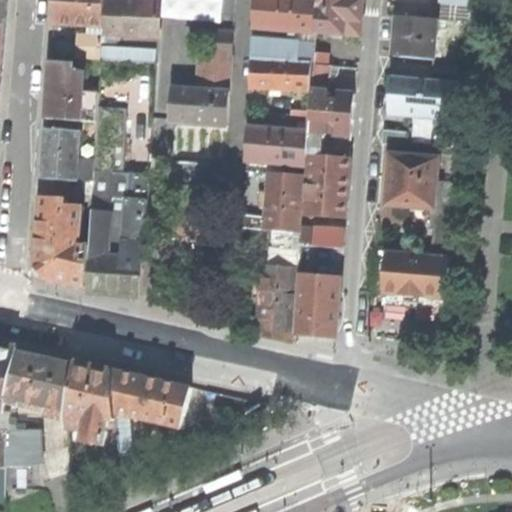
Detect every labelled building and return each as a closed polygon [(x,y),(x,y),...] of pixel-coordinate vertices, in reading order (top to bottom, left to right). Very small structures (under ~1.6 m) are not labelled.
[(75,23),(104,24),(105,0),(56,0),(55,22),(75,23)] [(107,0),(106,34),(158,36),(160,2),(131,0),(107,0)] [(290,33),(317,34),(317,32),(319,0),(255,0),(255,13),(254,30),(290,33)] [(319,0),(317,32),(361,35),(363,12),(363,0),(319,0)] [(469,22),(470,0),(440,0),(439,20),(469,22)] [(395,57),(435,60),(439,20),(399,17),(397,36),(395,57)] [(207,56),(233,57),(234,31),(208,30),(207,54),(207,56)] [(316,53),(317,34),(290,33),(289,42),(254,39),(253,59),(315,63),(316,53)] [(81,58),(102,59),(103,47),(103,35),(83,34),(81,58)] [(158,50),(103,47),(102,59),(157,62),(158,50)] [(315,63),(315,65),(326,66),(327,54),(316,53),(315,63)] [(198,90),(231,92),(233,57),(207,56),(207,54),(200,54),(198,90)] [(253,68),(252,88),(313,93),(315,65),(315,63),(253,59),(253,68)] [(73,75),(74,63),(51,61),(51,70),(48,120),(98,122),(98,109),(99,93),(86,92),(87,75),(73,75)] [(326,66),(315,65),(313,93),(324,93),(326,66)] [(393,110),(457,115),(460,81),(395,77),(394,94),(393,110)] [(205,125),(229,126),(231,92),(198,90),(176,89),(174,123),(205,125)] [(324,93),(313,93),(312,108),(311,122),(310,133),(318,133),(351,135),(353,114),(354,95),(324,93)] [(300,121),(311,122),(312,108),(277,104),(276,119),(300,121)] [(98,122),(97,125),(126,127),(127,110),(98,109),(98,122)] [(308,166),(309,154),(310,133),(311,122),(300,121),(299,132),(250,129),(249,145),(248,162),(308,166)] [(95,161),(95,173),(124,175),(126,127),(97,125),(95,161)] [(68,180),(78,181),(80,160),(81,131),(46,129),(44,171),(43,179),(68,180)] [(409,146),(410,132),(385,131),(384,145),(409,146)] [(318,133),(310,133),(309,154),(317,155),(318,133)] [(306,216),(346,219),(348,189),(350,159),(311,156),(306,216)] [(387,205),(435,209),(437,181),(439,159),(392,156),(391,160),(387,164),(387,173),(390,175),(389,188),(387,205)] [(95,161),(80,160),(78,181),(94,181),(95,173),(95,161)] [(180,183),(212,185),(213,164),(182,162),(180,183)] [(124,175),(95,173),(94,181),(91,243),(88,287),(88,292),(116,294),(142,295),(149,176),(124,175)] [(266,218),(265,230),(274,231),(301,234),(305,176),(269,173),(269,182),(268,192),(267,207),(266,218)] [(43,179),(42,197),(67,199),(68,180),(43,179)] [(436,229),(434,254),(449,255),(454,182),(437,181),(435,209),(433,229),(436,229)] [(267,207),(268,192),(260,192),(260,206),(267,207)] [(40,278),(88,287),(91,243),(82,243),(84,206),(66,205),(67,199),(42,197),(39,230),(35,269),(38,273),(40,278)] [(241,228),(265,230),(266,218),(242,215),(241,228)] [(301,245),(344,248),(345,231),(315,229),(315,233),(303,232),(302,234),(301,234),(301,245)] [(278,267),(296,269),(299,269),(301,245),(301,234),(274,231),(273,249),(280,250),(278,267)] [(405,295),(428,297),(431,271),(432,257),(387,253),(384,294),(405,295)] [(432,257),(431,271),(447,272),(449,255),(434,254),(432,254),(432,257)] [(262,266),(261,286),(260,299),(258,336),(274,340),(292,343),(296,269),(278,267),(262,266)] [(428,299),(445,300),(447,272),(431,271),(428,297),(428,299)] [(296,335),(335,338),(337,308),(340,278),(301,275),(296,335)] [(0,411),(5,412),(7,401),(19,348),(0,344),(0,411)] [(19,348),(7,401),(67,415),(76,362),(44,354),(19,348)] [(96,366),(76,362),(67,415),(68,427),(86,431),(84,443),(106,447),(109,429),(118,428),(117,415),(115,370),(96,366)] [(115,370),(117,415),(130,417),(183,429),(193,388),(156,380),(115,370)] [(11,413),(5,412),(0,411),(0,430),(8,431),(6,466),(6,468),(25,468),(33,468),(33,465),(33,432),(18,432),(18,425),(11,425),(11,413)] [(130,417),(117,415),(118,428),(120,457),(132,454),(132,442),(130,417)] [(150,437),(132,442),(132,454),(150,447),(150,437)] [(205,490),(207,494),(243,479),(240,471),(209,484),(204,486),(205,490)]
